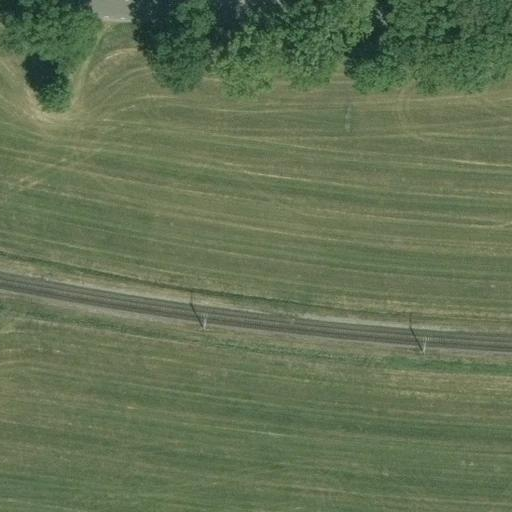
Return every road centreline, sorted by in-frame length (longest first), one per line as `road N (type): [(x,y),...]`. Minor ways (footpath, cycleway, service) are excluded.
road 1 (tertiary): [(511,12),(238,15),(63,0)]
road 2 (track): [(51,118),(99,7)]
